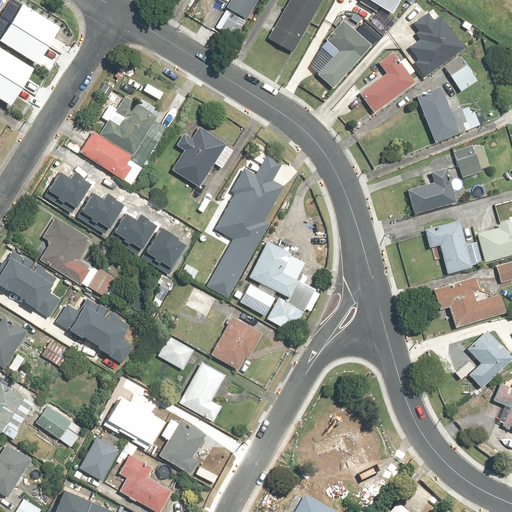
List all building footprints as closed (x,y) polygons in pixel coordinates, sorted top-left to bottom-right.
[(24,0),(21,0),(10,18),(47,40),(59,22),(24,0)] [(231,0),(228,6),(249,18),(259,0),(231,0)] [(290,53),(319,0),(285,0),(282,7),(285,9),(268,41),(290,53)] [(361,0),(375,8),(378,4),(392,13),(399,0),(361,0)] [(415,61),(411,63),(421,77),(462,50),(439,16),(431,22),(425,13),(410,23),(416,32),(412,34),(416,40),(406,48),(415,61)] [(10,18),(0,33),(0,36),(35,59),(47,40),(10,18)] [(328,89),(375,37),(359,23),(351,32),(339,21),(317,47),(329,57),(313,76),(328,89)] [(0,45),(0,71),(20,84),(32,65),(0,45)] [(389,54),(348,84),(370,113),(411,83),(405,76),(411,71),(401,58),(396,62),(389,54)] [(481,86),(461,57),(445,69),(464,98),(481,86)] [(0,71),(0,97),(8,103),(20,84),(0,71)] [(438,87),(413,96),(430,143),(465,129),(458,109),(447,112),(438,87)] [(161,113),(127,92),(101,133),(94,129),(80,150),(132,182),(167,126),(157,119),(161,113)] [(228,141),(200,124),(192,137),(185,132),(179,141),(186,146),(173,168),(201,185),(216,161),(223,166),(235,149),(227,144),(228,141)] [(479,143),(450,152),(459,179),(488,170),(479,143)] [(232,235),(206,282),(228,295),(268,222),(263,219),(282,185),(271,179),(281,162),(264,153),(254,170),(243,164),(229,189),(234,192),(215,226),(232,235)] [(429,183),(403,190),(409,214),(452,203),(443,169),(426,173),(429,183)] [(59,170),(41,197),(69,216),(90,185),(74,175),(72,179),(59,170)] [(95,191),(77,218),(105,237),(126,206),(110,195),(108,199),(95,191)] [(211,207),(190,196),(179,215),(200,226),(211,207)] [(127,211),(109,238),(137,257),(158,226),(143,216),(140,220),(127,211)] [(95,239),(56,215),(43,235),(49,238),(49,243),(40,258),(82,283),(83,281),(110,298),(121,280),(84,257),(95,239)] [(468,267),(455,220),(419,230),(424,249),(435,246),(443,274),(468,267)] [(474,234),(482,263),(511,254),(511,223),(511,221),(494,225),(495,228),(474,234)] [(141,257),(169,276),(188,249),(175,241),(177,238),(161,227),(141,257)] [(293,252),(268,239),(250,275),(260,280),(258,286),(250,282),(240,302),(265,315),(275,296),(273,295),(276,288),(291,296),(289,301),(279,296),(267,318),(294,331),(316,287),(296,277),(304,261),(292,255),(293,252)] [(317,247),(317,257),(329,257),(329,247),(317,247)] [(7,252),(0,262),(0,289),(40,317),(53,298),(41,289),(47,279),(7,252)] [(511,261),(496,266),(501,283),(511,279),(511,261)] [(445,307),(451,328),(501,313),(495,294),(471,301),(469,293),(475,291),(471,277),(427,289),(433,311),(445,307)] [(218,299),(195,287),(185,306),(208,318),(218,299)] [(76,294),(60,323),(118,357),(128,341),(117,334),(124,322),(76,294)] [(162,303),(154,299),(145,316),(152,320),(162,303)] [(59,306),(52,301),(40,319),(47,324),(59,306)] [(0,362),(6,366),(28,329),(4,315),(0,322),(0,362)] [(264,332),(233,315),(212,352),(239,368),(247,355),(250,356),(264,332)] [(477,389),(509,359),(482,331),(463,349),(476,363),(464,375),(477,389)] [(169,334),(158,354),(183,368),(194,348),(169,334)] [(67,350),(51,339),(41,355),(57,365),(67,350)] [(25,359),(18,354),(9,365),(16,370),(25,359)] [(95,364),(80,355),(75,363),(90,372),(95,364)] [(227,373),(202,359),(180,401),(215,420),(223,405),(212,399),(227,373)] [(35,402),(1,380),(0,380),(0,430),(12,438),(35,402)] [(511,432),(511,391),(495,385),(489,401),(506,408),(499,427),(511,432)] [(120,396),(105,421),(148,447),(163,422),(120,396)] [(48,402),(36,420),(60,438),(73,420),(48,402)] [(208,431),(181,416),(159,456),(191,473),(200,458),(194,455),(208,431)] [(342,444),(313,452),(321,478),(368,463),(357,428),(339,434),(342,444)] [(103,478),(119,447),(97,435),(80,467),(103,478)] [(33,456),(8,441),(0,453),(0,490),(9,496),(33,456)] [(128,475),(121,488),(160,511),(174,489),(148,474),(154,464),(131,451),(120,470),(128,475)] [(387,484),(377,478),(361,506),(371,511),(387,484)] [(62,487),(51,511),(82,511),(89,498),(62,487)] [(290,511),(286,509),(284,511),(340,511),(306,493),(295,511),(290,511)] [(39,511),(42,509),(24,498),(15,511),(39,511)] [(89,498),(82,511),(115,511),(116,510),(89,498)] [(408,511),(398,503),(389,511),(408,511)]
